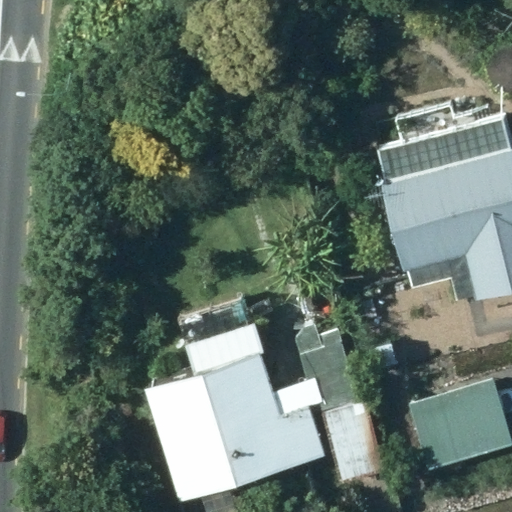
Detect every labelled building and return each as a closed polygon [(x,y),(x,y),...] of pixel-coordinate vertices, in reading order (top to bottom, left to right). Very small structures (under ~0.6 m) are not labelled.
[(270,98),(256,47),(210,61),(225,112),(270,98)] [(501,123),(381,153),(415,292),(453,282),(458,300),(474,296),(477,305),(511,295),(511,152),(508,153),(501,123)] [(319,337),(316,327),(295,332),(312,386),(275,397),(255,331),(186,352),(195,380),(147,396),(181,504),(201,497),(204,511),(215,511),(236,506),(231,489),(325,460),(312,418),(321,416),(342,484),(381,473),(338,332),(319,337)] [(392,346),(367,353),(373,374),(398,367),(392,346)] [(429,473),(511,448),(511,440),(495,381),(409,406),(429,473)]
